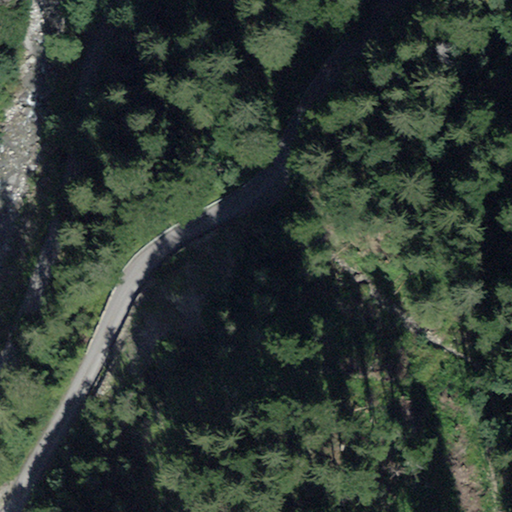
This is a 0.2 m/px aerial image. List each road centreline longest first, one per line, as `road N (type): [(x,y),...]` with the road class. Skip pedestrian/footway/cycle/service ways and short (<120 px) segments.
road 1 (unclassified): [(392,0),(318,75),(264,188),(159,248),(0,506)]
road 2 (unclassified): [(0,358),(111,0)]
